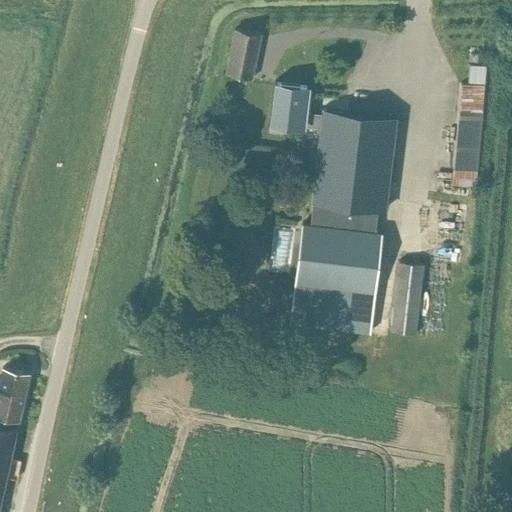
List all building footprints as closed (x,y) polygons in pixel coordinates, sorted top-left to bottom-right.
[(252,79),(261,34),(234,28),(225,73),(252,79)] [(467,83),(461,83),(451,185),(476,187),(487,65),(469,64),(467,83)] [(274,83),(270,122),(289,124),(288,132),(309,133),(304,174),(315,175),(312,200),(313,200),(310,219),(310,223),(301,222),(294,282),(290,321),(370,331),(374,292),(382,232),(375,231),(378,208),(384,208),(395,118),(323,109),(322,114),(304,112),(307,87),(274,83)] [(398,261),(391,330),(416,333),(423,264),(398,261)] [(0,416),(19,421),(31,372),(2,365),(0,372),(0,416)] [(0,425),(0,504),(17,429),(0,425)]
